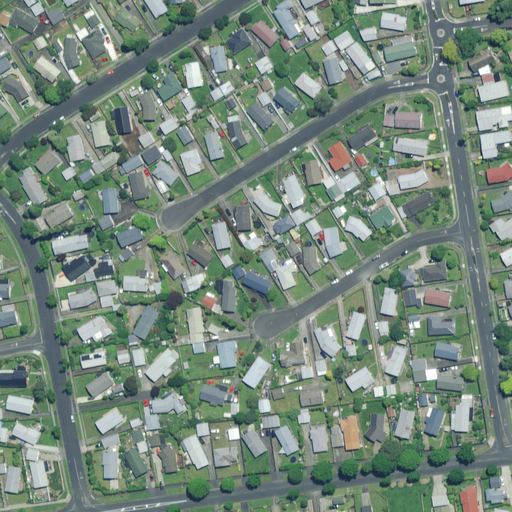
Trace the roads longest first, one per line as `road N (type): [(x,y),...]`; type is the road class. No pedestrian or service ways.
road 1 (residential): [(109,511),(506,457)]
road 2 (residential): [(2,154),(239,0)]
road 3 (residential): [(411,83),(372,93),(172,217)]
road 4 (residential): [(506,457),(469,231)]
road 5 (residential): [(469,231),(407,245),(267,325)]
road 6 (residential): [(84,511),(51,341)]
road 7 (residential): [(51,341),(36,267),(0,204)]
road 8 (residential): [(469,231),(450,107)]
